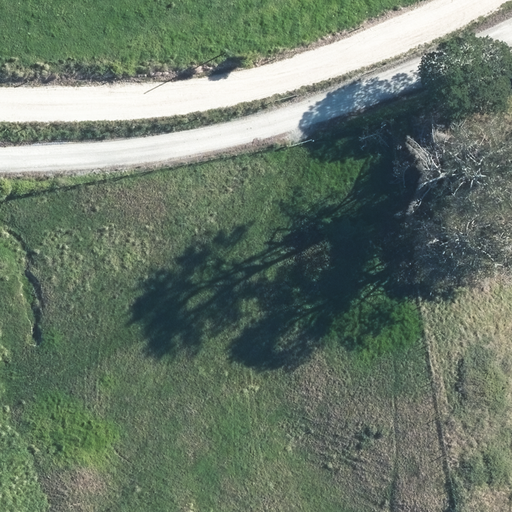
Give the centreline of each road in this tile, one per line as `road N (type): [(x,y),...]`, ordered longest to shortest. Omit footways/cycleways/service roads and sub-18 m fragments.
road 1 (unclassified): [(0,162),(186,145),(289,122),(511,34)]
road 2 (unclassified): [(0,100),(135,96),(300,57),(425,0)]
